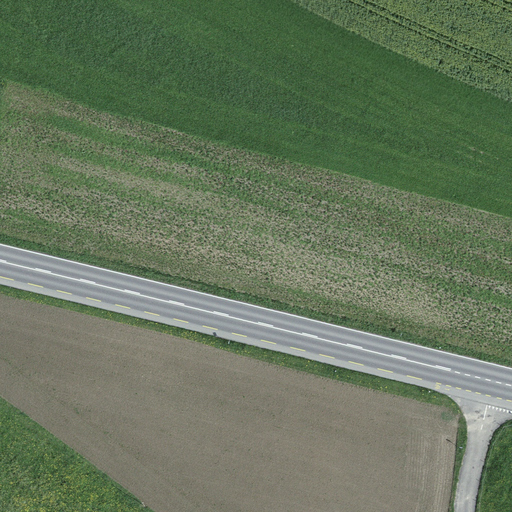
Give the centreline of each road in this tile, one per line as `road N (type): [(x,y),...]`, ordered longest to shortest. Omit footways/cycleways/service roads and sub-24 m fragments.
road 1 (secondary): [(493,377),(0,261)]
road 2 (residential): [(464,511),(475,427),(493,377)]
